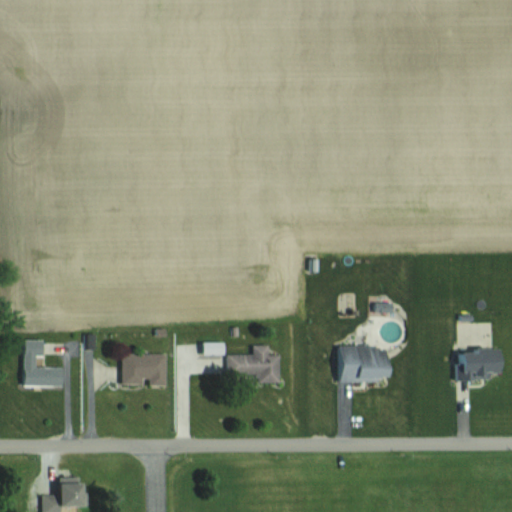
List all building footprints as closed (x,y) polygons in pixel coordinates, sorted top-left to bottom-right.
[(18,339),(18,385),(58,385),(58,366),(36,366),(36,339),(18,339)] [(253,374),(253,382),(275,382),(275,354),(265,354),(265,345),(249,345),(249,353),(223,353),(223,374),(253,374)] [(379,381),(379,346),(330,346),(330,381),(379,381)] [(483,379),(483,349),(450,349),(450,379),(483,379)] [(117,384),(160,384),(160,354),(118,354),(117,384)] [(38,511),(50,511),(50,507),(71,507),(71,480),(48,480),(48,496),(38,496),(38,511)]
